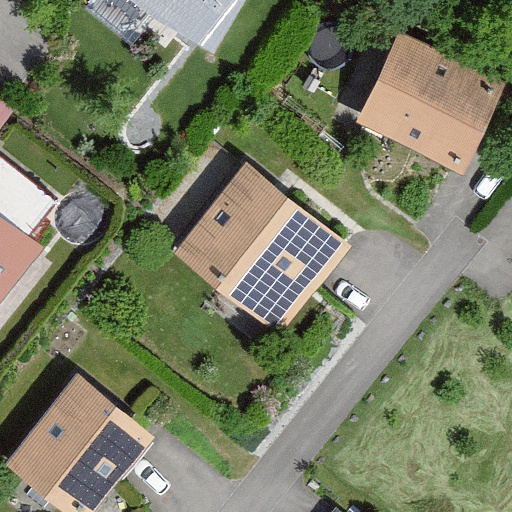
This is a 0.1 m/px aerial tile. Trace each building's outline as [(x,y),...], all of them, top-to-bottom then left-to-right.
[(92,0),(128,26),(144,3),(140,0),(92,0)] [(156,0),(218,43),(248,0),(156,0)] [(406,47),(371,124),(456,162),(491,85),(406,47)] [(254,179),(188,258),(262,319),(328,240),(254,179)] [(0,223),(0,288),(31,247),(0,223)] [(83,387),(19,466),(76,511),(93,511),(150,442),(83,387)]
